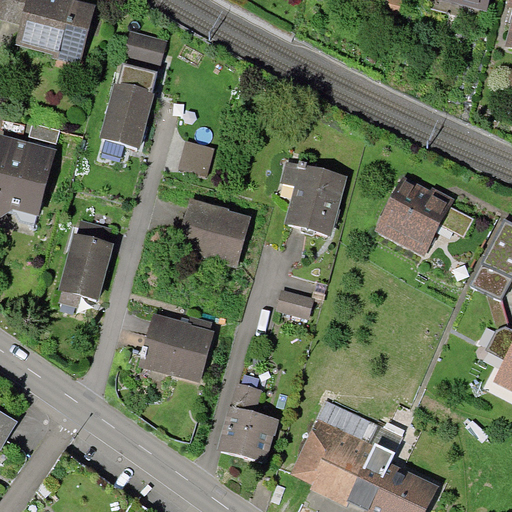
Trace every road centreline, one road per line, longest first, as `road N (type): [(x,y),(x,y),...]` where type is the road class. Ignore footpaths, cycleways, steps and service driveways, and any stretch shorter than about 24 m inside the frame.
road 1 (secondary): [(228,511),(79,406)]
road 2 (residential): [(79,406),(4,511)]
